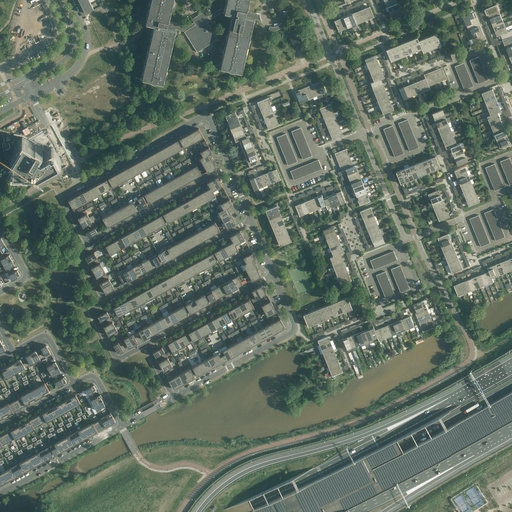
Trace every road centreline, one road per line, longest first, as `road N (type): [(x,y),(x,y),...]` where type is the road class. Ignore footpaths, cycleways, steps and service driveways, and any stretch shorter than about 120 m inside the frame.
road 1 (motorway): [(449,402),(249,470),(198,511)]
road 2 (motorway): [(511,387),(270,511)]
road 3 (motorway): [(449,402),(231,511)]
road 4 (motorway): [(296,511),(511,397)]
road 5 (motorway): [(449,402),(244,511)]
road 6 (motorway): [(318,511),(511,409)]
road 7 (residential): [(79,184),(199,117),(213,123),(229,166)]
road 8 (residential): [(273,274),(294,330),(174,397)]
road 9 (residential): [(251,220),(105,302)]
road 10 (residential): [(87,246),(229,166)]
road 11 (residential): [(145,346),(273,274)]
road 12 (residential): [(307,0),(362,134)]
road 13 (motorway): [(355,511),(481,445)]
road 14 (residential): [(493,82),(362,134)]
road 15 (residential): [(0,494),(122,425)]
road 16 (residential): [(31,95),(73,71),(81,57),(85,34),(69,0)]
road 17 (motorway): [(383,511),(475,457),(481,445)]
